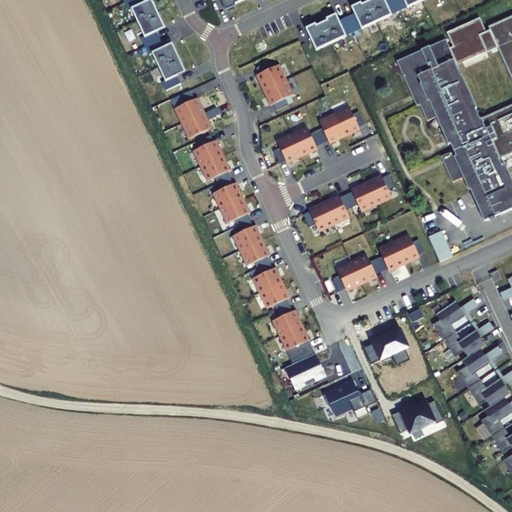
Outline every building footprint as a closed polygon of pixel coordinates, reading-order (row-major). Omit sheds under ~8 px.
[(123,0),(129,11),(132,9),(144,37),(141,38),(149,55),(152,54),(165,81),(162,83),(166,91),(181,84),(177,76),(186,72),(172,43),(164,47),(157,32),(165,28),(152,0),(149,0),(143,3),(141,0),(123,0)] [(221,0),(226,10),(236,6),(235,4),(243,0),(246,0),(247,1),(248,0),(221,0)] [(316,24),(306,29),(316,51),(423,0),(371,0),(362,5),(361,3),(351,7),(354,14),(339,21),(336,15),(326,19),(327,21),(316,26),(316,24)] [(511,209),(511,188),(498,158),(511,151),(511,15),(488,26),(511,80),(511,104),(477,120),(472,110),(476,108),(446,39),(396,61),(413,99),(416,106),(419,105),(422,112),(423,114),(433,110),(448,145),(450,144),(453,151),(441,157),(443,162),(452,183),(463,178),(468,190),(470,190),(484,222),(488,220),(489,221),(500,216),(500,215),(511,209)] [(268,63),(256,68),(259,75),(256,76),(263,91),(284,81),(277,66),(271,69),(268,63)] [(284,81),(263,91),(270,106),(273,105),(276,111),(288,105),(285,99),(291,96),(284,81)] [(179,96),(184,105),(177,108),(184,123),(196,118),(206,113),(199,98),(196,100),(191,90),(179,96)] [(196,118),(184,123),(191,138),(213,128),(209,119),(220,114),(217,107),(196,118)] [(350,109),(335,116),(344,137),(360,130),(358,127),(365,124),(359,112),(353,115),(350,109)] [(323,129),(316,132),(322,144),(328,141),(330,144),(344,137),(335,116),(320,123),(323,129)] [(307,129),(292,136),(302,157),(317,150),(316,147),(322,144),(316,132),(310,135),(307,129)] [(194,151),(201,166),(215,159),(223,156),(216,141),(213,142),(210,136),(198,141),(201,148),(194,151)] [(302,157),(292,136),(277,143),(280,149),(274,152),(279,164),(286,161),(287,164),(302,157)] [(215,159),(201,166),(208,181),(215,178),(218,184),(225,181),(230,178),(227,172),(230,171),(223,156),(215,159)] [(381,175),(366,182),(376,203),(391,196),(388,190),(394,187),(388,175),(382,178),(381,175)] [(214,193),(221,208),(235,202),(243,198),(236,183),(233,185),(230,178),(225,181),(218,184),(221,190),(214,193)] [(352,192),(346,195),(351,207),(358,204),(361,210),(376,203),(366,182),(351,189),(352,192)] [(351,207),(346,195),(340,198),(338,195),(323,202),(333,223),(348,216),(345,210),(351,207)] [(235,202),(221,208),(228,223),(235,220),(238,226),(245,223),(250,221),(247,214),(250,213),(243,198),(235,202)] [(333,223),(323,202),(308,209),(310,212),(303,215),(309,227),(315,224),(318,230),(333,223)] [(245,223),(238,226),(241,233),(234,236),(241,251),(255,244),(263,241),(256,226),(253,227),(250,221),(245,223)] [(434,250),(447,245),(441,231),(428,237),(434,250)] [(408,237),(394,244),(404,265),(418,258),(417,256),(423,253),(418,240),(411,243),(408,237)] [(255,244),(241,251),(248,266),(255,263),(258,269),(270,263),(267,257),(270,256),(263,241),(255,244)] [(404,265),(394,244),(379,251),(382,257),(376,260),(382,272),(388,269),(389,272),(404,265)] [(447,245),(434,250),(439,262),(452,257),(447,245)] [(382,272),(376,260),(370,263),(367,257),(352,264),(362,285),(377,278),(375,275),(382,272)] [(254,278),(261,293),(274,287),(282,283),(275,268),(273,269),(270,263),(258,269),(261,275),(254,278)] [(362,285),(352,264),(337,270),(340,276),(333,279),(339,291),(345,288),(347,291),(362,285)] [(274,287),(261,293),(268,308),(275,305),(277,311),(284,308),(290,305),(287,299),(289,298),(282,283),(274,287)] [(439,321),(433,326),(454,358),(463,352),(467,357),(461,361),(465,367),(457,373),(479,406),(485,401),(489,407),(483,411),(487,417),(481,421),(502,453),(511,447),(511,448),(511,455),(502,462),(511,475),(511,435),(509,437),(499,422),(504,416),(505,418),(511,412),(511,411),(503,398),(509,394),(499,379),(492,385),(492,386),(486,389),(475,374),(480,368),(481,369),(489,364),(479,350),(485,346),(475,332),(467,337),(468,338),(461,341),(451,326),(456,321),(457,322),(465,316),(455,302),(435,315),(439,321)] [(284,308),(277,311),(280,317),(274,321),(281,336),(302,325),(295,310),(292,312),(290,305),(284,308)] [(302,325),(281,336),(288,351),(294,347),(297,354),(309,348),(306,342),(309,340),(302,325)]
